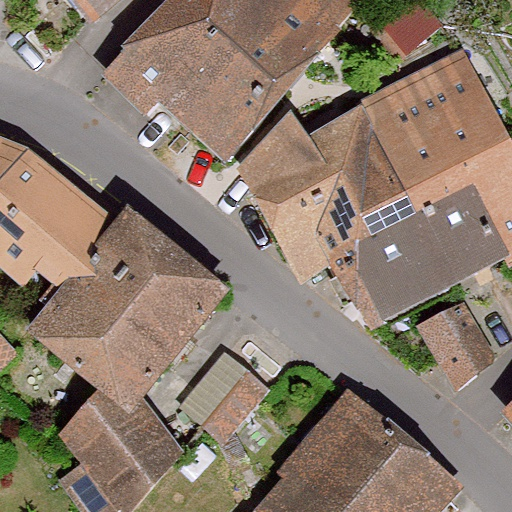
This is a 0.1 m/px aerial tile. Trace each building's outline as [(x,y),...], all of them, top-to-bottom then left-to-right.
[(64,0),(92,32),(131,0),(64,0)] [(269,0),(330,52),(369,0),(173,0),(103,82),(150,122),(162,108),(255,0),(269,0)] [(269,0),(255,0),(162,108),(230,167),(330,52),(269,0)] [(429,0),(415,0),(379,21),(398,52),(444,24),(429,0)] [(370,103),(423,222),(476,198),(511,257),(511,142),(465,52),(370,103)] [(362,251),(423,222),(370,103),(309,133),(293,117),(228,186),(271,225),(302,293),(329,280),(345,295),(371,334),(386,326),(362,251)] [(66,296),(122,222),(4,128),(0,133),(0,267),(29,293),(42,278),(66,296)] [(511,267),(511,257),(476,198),(423,222),(362,251),(386,326),(511,267)] [(129,213),(122,222),(66,296),(32,341),(104,403),(59,438),(116,511),(140,511),(182,455),(148,404),(234,293),(129,213)] [(420,331),(459,398),(506,371),(467,304),(420,331)] [(229,449),(276,394),(228,354),(181,409),(229,449)] [(449,511),(470,490),(357,389),(247,511),(449,511)] [(511,432),(511,406),(499,418),(511,432)]
